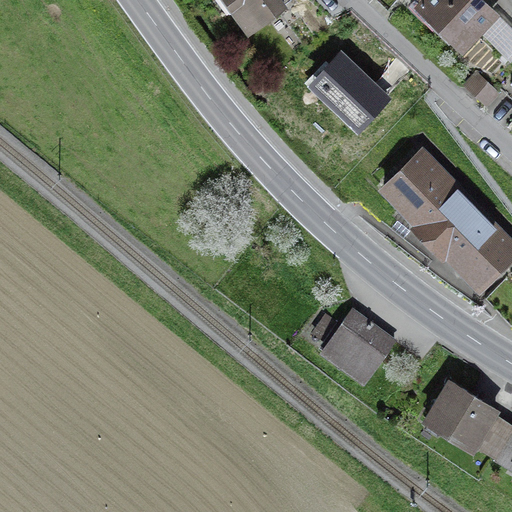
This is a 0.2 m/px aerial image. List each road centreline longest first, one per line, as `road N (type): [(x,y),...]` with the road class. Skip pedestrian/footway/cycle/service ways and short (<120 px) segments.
road 1 (secondary): [(511,363),(402,291),(314,214),(184,70),(133,0)]
road 2 (residential): [(352,0),(511,147)]
